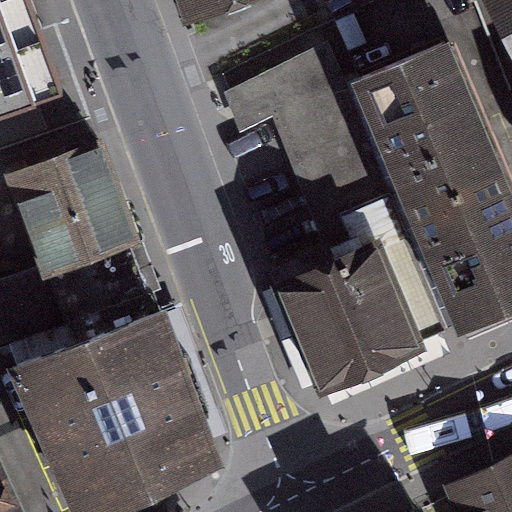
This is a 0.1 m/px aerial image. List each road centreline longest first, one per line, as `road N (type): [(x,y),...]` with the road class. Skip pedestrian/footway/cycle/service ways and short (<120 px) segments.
road 1 (residential): [(112,0),(288,498)]
road 2 (tertiary): [(511,389),(288,498)]
